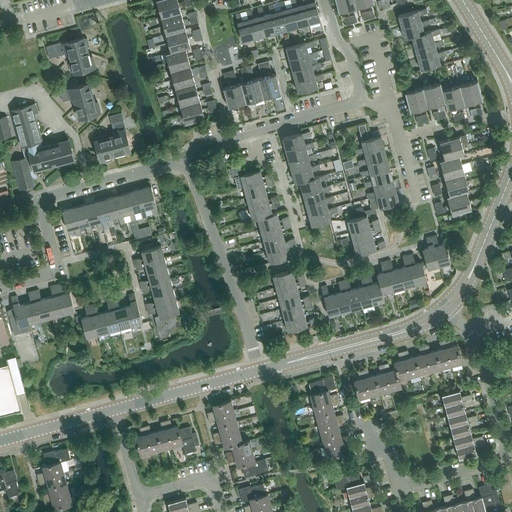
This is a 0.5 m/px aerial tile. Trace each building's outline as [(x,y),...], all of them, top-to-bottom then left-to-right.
[(156,0),(158,8),(178,3),(177,0),(156,0)] [(290,0),(292,7),(298,26),(309,23),(303,4),(297,5),(295,0),(290,0)] [(309,23),(320,20),(315,1),(314,1),(308,2),(307,0),(302,0),(303,4),(309,23)] [(347,10),(344,0),(335,0),(339,12),(347,10)] [(354,0),(344,0),(347,10),(356,7),(354,0)] [(279,2),(281,10),(287,29),(298,26),(292,7),(286,8),(284,1),(279,2)] [(158,8),(161,17),(180,11),(178,3),(158,8)] [(268,5),(270,13),(276,32),(287,29),(281,10),(275,11),(273,4),(268,5)] [(257,8),(259,16),(265,35),(276,32),(270,13),(264,14),(262,7),(257,8)] [(398,15),(401,27),(421,21),(419,15),(427,13),(426,8),(418,10),(398,15)] [(246,11),(248,19),(254,38),(265,35),(259,16),(253,17),(251,10),(246,11)] [(161,17),(163,25),(183,20),(180,11),(161,17)] [(237,22),(241,39),(242,41),(254,38),(248,19),(242,20),(240,13),(235,14),(237,22)] [(421,21),(401,27),(404,38),(412,36),(411,36),(424,32),(422,26),(430,24),(429,19),(421,21)] [(163,25),(166,34),(185,29),(183,20),(163,25)] [(454,24),(442,28),(443,32),(443,33),(457,29),(455,24),(454,24)] [(424,32),(411,36),(412,36),(414,47),(434,41),(432,35),(440,33),(439,28),(431,30),(424,32)] [(166,34),(168,43),(188,37),(185,29),(166,34)] [(71,56),(70,57),(71,63),(68,63),(70,72),(73,72),(95,67),(92,56),(89,57),(87,57),(86,53),(88,53),(86,47),(89,46),(87,37),(84,38),(84,37),(63,43),(62,42),(63,42),(63,41),(54,44),(46,46),(49,58),(57,55),(57,54),(65,51),(65,53),(68,53),(70,52),(71,56)] [(168,43),(170,51),(170,52),(185,48),(190,47),(188,37),(168,43)] [(442,39),(434,41),(414,47),(417,58),(437,52),(435,46),(443,44),(442,39)] [(314,45),(313,40),(305,42),(286,47),(289,59),(308,54),(308,53),(306,47),(314,45)] [(165,53),(168,62),(188,56),(185,48),(170,52),(170,51),(165,53)] [(328,48),(322,50),(323,54),(325,61),(331,59),(329,52),(328,48)] [(257,49),(245,52),(246,58),(249,57),(258,55),(258,54),(257,49)] [(437,52),(417,58),(420,69),(421,69),(440,64),(438,57),(446,55),(445,50),(437,52)] [(316,51),(308,53),(308,54),(289,59),(292,70),(311,64),(309,58),(317,56),(316,51)] [(168,62),(170,70),(190,65),(188,56),(168,62)] [(319,62),(311,64),(292,70),(295,81),(314,75),(312,69),(320,67),(319,62)] [(170,70),(173,79),(192,74),(190,65),(170,70)] [(272,95),(281,92),(277,79),(276,73),(275,73),(272,74),(270,67),(265,69),(264,69),(266,75),(267,75),(272,95)] [(317,87),(317,86),(316,80),(323,78),(322,73),(314,75),(295,81),(298,92),(317,87)] [(173,79),(175,88),(195,82),(192,74),(173,79)] [(244,82),(241,82),(246,102),(255,100),(249,80),(247,74),(242,75),(244,82)] [(266,75),(258,78),(263,97),(272,95),(267,75),(266,75)] [(258,78),(249,80),(255,100),(263,97),(258,78)] [(473,102),(483,99),(477,80),(468,82),(473,102)] [(175,88),(177,97),(197,91),(195,82),(175,88)] [(241,82),(232,85),(237,104),(246,102),(241,82)] [(440,82),(431,84),(436,104),(445,102),(442,89),(440,82)] [(468,82),(459,85),(465,104),(473,102),(468,82)] [(78,118),(100,112),(97,102),(93,103),(91,99),(93,98),(91,93),(89,84),(89,83),(68,88),(68,87),(59,89),(62,101),(63,101),(62,99),(70,97),(70,99),(75,98),(76,102),(75,102),(76,108),(77,108),(79,117),(78,117),(78,118)] [(431,84),(422,87),(428,106),(436,104),(431,84)] [(232,85),(223,87),(228,107),(237,104),(232,85)] [(459,85),(451,87),(456,106),(465,104),(459,85)] [(422,87),(413,89),(419,109),(428,106),(422,87)] [(451,87),(442,89),(445,102),(447,109),(456,106),(451,87)] [(419,109),(413,89),(404,92),(410,111),(419,109)] [(177,97),(180,105),(199,100),(197,91),(177,97)] [(180,105),(182,114),(202,109),(199,100),(180,105)] [(34,113),(37,112),(35,104),(17,109),(11,110),(13,115),(14,121),(21,146),(25,158),(12,161),(20,188),(33,185),(29,171),(34,169),(34,170),(35,170),(34,169),(43,167),(44,167),(44,166),(53,164),(53,165),(64,162),(64,161),(73,159),(74,159),(68,139),(67,139),(68,140),(62,141),(58,142),(53,144),(49,145),(49,144),(48,144),(42,146),(41,140),(35,117),(34,113)] [(185,123),(204,118),(202,109),(182,114),(185,123)] [(126,129),(123,120),(121,112),(109,115),(111,123),(112,124),(113,123),(115,131),(114,132),(113,132),(114,135),(115,136),(111,138),(110,136),(104,138),(103,135),(95,137),(95,140),(100,161),(111,159),(110,155),(110,154),(114,153),(114,154),(120,153),(121,155),(130,153),(129,151),(130,151),(124,129),(125,129),(126,129)] [(0,117),(0,138),(11,135),(6,116),(0,117)] [(282,138),(285,150),(305,144),(303,138),(311,136),(310,131),(302,133),(282,138)] [(356,154),(364,152),(364,151),(384,146),(381,135),(361,140),(363,147),(355,149),(356,154)] [(459,136),(439,141),(442,150),(461,145),(459,136)] [(285,150),(288,161),(308,155),(306,149),(314,147),(313,142),(305,144),(285,150)] [(442,150),(444,159),(459,155),(464,154),(461,145),(442,150)] [(359,165),(367,163),(367,162),(387,157),(384,146),(364,151),(364,152),(366,158),(358,160),(359,165)] [(346,148),(339,150),(342,158),(348,156),(346,148)] [(288,161),(291,172),(311,166),(309,160),(317,158),(316,153),(308,155),(288,161)] [(439,160),(442,169),(461,164),(459,155),(444,159),(439,160)] [(362,176),(370,173),(390,168),(387,157),(367,162),(367,163),(369,169),(361,171),(362,176)] [(294,183),(299,182),(299,181),(314,177),(312,171),(320,169),(319,164),(311,166),(291,172),(294,183)] [(442,169),(444,178),(464,172),(461,164),(442,169)] [(240,165),(228,168),(231,178),(234,177),(237,188),(243,186),(263,181),(260,169),(242,174),(240,165)] [(365,187),(373,184),(393,179),(390,168),(370,173),(372,180),(364,182),(365,187)] [(444,178),(447,187),(466,181),(464,172),(444,178)] [(299,181),(299,182),(302,192),(322,187),(320,181),(328,178),(327,174),(319,176),(319,175),(314,177),(299,181)] [(368,197),(376,195),(396,190),(393,179),(373,184),(374,191),(367,193),(368,197)] [(263,181),(243,186),(246,197),(266,192),(266,191),(263,181)] [(447,187),(449,195),(466,191),(469,190),(466,181),(447,187)] [(302,192),(305,203),(325,198),(323,192),(331,189),(330,185),(322,187),(302,192)] [(151,186),(139,189),(145,208),(151,207),(153,215),(158,213),(156,205),(151,186)] [(139,189),(128,192),(134,211),(140,210),(142,218),(147,216),(145,208),(139,189)] [(371,208),(379,206),(379,207),(399,202),(396,190),(376,195),(377,202),(370,204),(371,208)] [(446,196),(449,205),(469,199),(466,191),(449,195),(446,196)] [(128,192),(117,195),(123,214),(129,213),(131,221),(136,219),(134,211),(128,192)] [(266,192),(246,197),(249,208),(269,203),(266,192)] [(117,195),(106,198),(112,217),(118,216),(120,224),(124,222),(125,222),(123,214),(117,195)] [(305,203),(308,214),(328,209),(326,203),(334,200),(333,196),(325,198),(305,203)] [(106,198),(95,201),(101,221),(107,219),(109,227),(110,226),(114,225),(112,217),(106,198)] [(469,199),(449,205),(451,214),(471,208),(469,199)] [(95,201),(84,204),(90,224),(96,222),(98,230),(99,230),(103,228),(101,221),(95,201)] [(269,203),(249,208),(252,219),(257,218),(272,214),(272,213),(269,203)] [(84,204),(73,207),(79,227),(85,225),(87,233),(92,231),(90,224),(84,204)] [(361,206),(354,208),(357,216),(363,214),(361,206)] [(73,207),(62,210),(67,230),(68,230),(74,228),(76,236),(81,234),(79,227),(73,207)] [(311,226),(331,220),(329,214),(337,211),(336,207),(328,209),(308,214),(311,226)] [(272,214),(257,218),(260,229),(280,223),(277,212),(272,213),(272,214)] [(347,220),(350,232),(370,226),(367,215),(347,220)] [(280,223),(260,229),(263,240),(283,234),(280,223)] [(140,236),(151,233),(149,226),(139,229),(140,236)] [(350,232),(353,243),(373,237),(370,226),(350,232)] [(283,234),(263,240),(266,251),(286,246),(283,234)] [(353,243),(356,254),(376,249),(373,237),(353,243)] [(445,243),(433,246),(439,265),(450,262),(445,243)] [(141,250),(144,262),(164,256),(161,245),(141,250)] [(286,246),(266,251),(269,262),(289,257),(287,251),(290,250),(289,245),(286,246)] [(422,249),(423,251),(427,268),(439,265),(433,246),(422,249)] [(147,273),(167,267),(164,256),(144,262),(147,273)] [(410,265),(415,284),(427,281),(421,261),(410,265)] [(399,268),(404,287),(415,284),(410,265),(399,268)] [(511,278),(511,266),(502,269),(505,280),(511,278)] [(150,284),(170,278),(167,267),(147,273),(150,284)] [(388,271),(393,290),(404,287),(399,268),(388,271)] [(272,275),(276,286),(295,281),(292,269),(272,275)] [(382,293),(393,290),(388,271),(376,274),(378,281),(379,281),(382,293)] [(153,295),(173,289),(170,278),(150,284),(153,295)] [(295,281),(276,286),(279,297),(298,292),(295,281)] [(368,284),(373,303),(384,300),(382,293),(379,281),(378,281),(368,284)] [(357,287),(362,306),(373,303),(368,284),(357,287)] [(346,290),(351,309),(362,306),(357,287),(346,290)] [(156,306),(176,300),(173,289),(153,295),(156,306)] [(62,290),(57,291),(58,294),(63,314),(75,311),(74,309),(69,291),(63,293),(62,290)] [(335,293),(340,312),(351,309),(346,290),(335,293)] [(298,292),(279,297),(282,308),(301,303),(298,292)] [(323,296),(328,316),(340,312),(335,293),(323,296)] [(58,294),(47,297),(52,317),(63,314),(58,294)] [(47,297),(36,300),(41,320),(52,317),(47,297)] [(36,300),(25,303),(30,323),(41,320),(36,300)] [(176,300),(156,306),(159,315),(154,317),(158,330),(167,328),(167,326),(168,326),(169,326),(169,325),(170,325),(171,325),(171,324),(172,324),(172,323),(173,322),(173,321),(174,321),(174,320),(174,319),(174,318),(175,318),(175,317),(175,316),(175,315),(175,314),(174,313),(179,312),(176,300)] [(16,317),(10,319),(14,334),(32,329),(30,323),(25,303),(19,305),(18,302),(12,303),(16,317)] [(125,305),(130,325),(142,322),(137,302),(125,305)] [(301,303),(282,308),(284,319),(304,314),(301,303)] [(114,309),(119,328),(130,325),(125,305),(114,309)] [(103,312),(108,331),(119,328),(114,309),(103,312)] [(92,315),(97,334),(108,331),(103,312),(92,315)] [(304,314),(284,319),(288,331),(307,325),(304,314)] [(85,333),(86,337),(97,334),(92,315),(81,318),(85,333)] [(462,362),(461,359),(457,344),(456,344),(451,346),(449,338),(444,340),(451,365),(461,362),(462,362)] [(441,348),(436,350),(440,368),(451,365),(444,340),(439,341),(441,348)] [(428,344),(423,345),(430,371),(440,368),(436,350),(430,351),(428,344)] [(420,354),(415,356),(420,374),(430,371),(423,345),(418,347),(420,354)] [(407,350),(402,351),(409,376),(420,374),(415,356),(409,357),(407,350)] [(393,361),(395,369),(396,369),(399,379),(409,376),(402,351),(397,352),(399,360),(394,361),(393,361)] [(7,362),(0,363),(0,415),(21,410),(17,394),(25,392),(18,365),(16,357),(11,358),(7,359),(7,358),(6,358),(7,362)] [(383,364),(390,389),(400,387),(401,387),(399,379),(396,369),(395,369),(390,370),(388,363),(383,364)] [(390,389),(383,364),(378,365),(380,373),(375,374),(380,392),(390,389)] [(380,392),(375,374),(369,376),(367,368),(362,370),(369,395),(380,392)] [(369,395),(362,370),(357,371),(359,379),(354,380),(353,380),(358,398),(359,398),(369,395)] [(309,383),(312,393),(312,394),(328,389),(335,387),(332,376),(309,383)] [(310,394),(313,405),(338,398),(337,393),(329,395),(328,389),(312,394),(312,393),(310,394),(310,395),(310,394)] [(442,395),(445,405),(472,398),(470,394),(461,396),(459,390),(441,394),(442,395)] [(313,405),(316,415),(333,410),(332,405),(340,403),(338,398),(313,405)] [(445,405),(447,416),(465,411),(463,405),(473,403),(472,398),(445,405)] [(214,411),(207,413),(208,418),(233,411),(230,400),(231,400),(212,405),(213,405),(214,411)] [(316,415),(319,425),(344,419),(343,414),(335,416),(333,410),(316,415)] [(233,411),(208,418),(209,422),(217,420),(218,426),(236,421),(233,411)] [(447,416),(450,426),(477,419),(476,414),(466,417),(465,411),(447,416)] [(178,429),(179,429),(178,425),(177,425),(172,427),(170,419),(165,421),(172,446),(182,443),(178,429)] [(319,425),(321,436),(339,431),(338,425),(345,423),(344,419),(319,425)] [(450,426),(453,437),(470,432),(469,426),(479,423),(477,419),(450,426)] [(172,446),(165,421),(160,422),(162,430),(157,431),(162,449),(172,446)] [(212,434),(214,438),(239,431),(236,421),(218,426),(220,431),(212,434)] [(162,449),(157,431),(151,433),(149,425),(144,427),(151,452),(162,449)] [(189,426),(179,429),(178,429),(182,443),(182,444),(185,453),(196,450),(194,445),(199,444),(196,433),(191,434),(189,426)] [(151,452),(144,427),(139,428),(141,436),(136,437),(135,437),(140,456),(141,455),(151,452)] [(214,438),(215,443),(223,441),(224,447),(231,445),(242,442),(242,441),(239,431),(214,438)] [(321,436),(324,446),(350,439),(348,435),(341,437),(339,431),(321,436)] [(453,437),(456,447),(483,440),(482,435),(472,438),(470,432),(453,437)] [(225,453),(227,458),(252,451),(249,440),(250,440),(249,439),(242,441),(242,442),(231,445),(233,451),(225,453)] [(345,452),(343,446),(351,444),(350,439),(324,446),(327,457),(345,452)] [(459,458),(476,453),(474,447),(484,444),(483,440),(456,447),(459,457),(458,457),(459,458)] [(44,454),(46,464),(47,465),(60,461),(61,461),(70,459),(67,447),(44,454)] [(252,451),(227,458),(228,462),(235,460),(237,466),(241,465),(255,461),(252,451)] [(244,476),(268,469),(265,458),(255,461),(241,465),(244,476)] [(36,474),(38,479),(63,472),(60,461),(47,465),(46,464),(42,466),(44,472),(36,474)] [(8,496),(19,493),(13,470),(2,473),(6,486),(5,486),(6,487),(8,496)] [(346,486),(360,482),(357,471),(333,478),(336,489),(346,486)] [(47,481),(48,487),(66,482),(63,472),(38,479),(39,483),(47,481)] [(497,475),(498,481),(509,478),(508,472),(497,475)] [(498,481),(500,487),(511,484),(509,478),(498,481)] [(346,486),(349,497),(376,489),(375,485),(365,487),(364,482),(364,481),(360,482),(346,486)] [(42,495),(43,499),(69,492),(66,482),(48,487),(50,492),(42,495)] [(249,499),(249,498),(266,494),(263,483),(239,489),(242,501),(249,499)] [(496,507),(495,502),(499,501),(496,490),(492,491),(490,483),(478,486),(481,496),(485,510),(496,507)] [(500,487),(502,493),(511,489),(511,487),(511,484),(500,487)] [(472,488),(468,489),(474,511),(486,511),(485,510),(481,496),(475,497),(472,488)] [(349,497),(352,507),(369,502),(368,496),(377,494),(376,489),(349,497)] [(466,500),(460,502),(463,511),(474,511),(468,489),(464,490),(466,500)] [(511,489),(502,493),(503,499),(511,496),(511,489)] [(53,508),(54,508),(72,503),(69,492),(43,499),(45,504),(52,502),(54,508),(53,508)] [(243,506),(245,511),(270,504),(267,494),(268,494),(268,493),(266,494),(249,498),(249,499),(251,504),(243,506)] [(452,494),(447,495),(451,511),(463,511),(460,502),(454,503),(452,494)] [(445,506),(439,507),(440,511),(451,511),(447,495),(443,496),(445,506)] [(511,496),(503,499),(505,505),(511,502),(511,496)] [(168,503),(170,511),(174,511),(198,506),(196,501),(187,504),(185,498),(185,497),(167,502),(167,503),(168,503)] [(431,499),(426,500),(429,511),(440,511),(439,507),(433,509),(431,499)] [(352,507),(353,511),(374,511),(382,510),(381,506),(371,508),(369,502),(352,507)]
